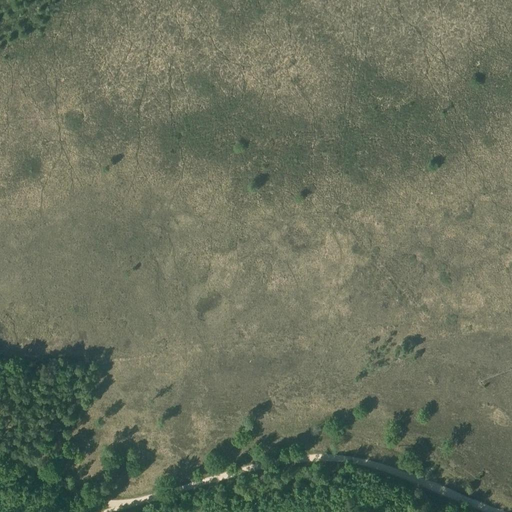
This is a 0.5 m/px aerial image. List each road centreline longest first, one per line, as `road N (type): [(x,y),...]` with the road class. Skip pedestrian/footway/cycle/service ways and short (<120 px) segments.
road 1 (track): [(492,511),(342,459),(285,461),(118,509)]
road 2 (track): [(118,509),(0,450)]
